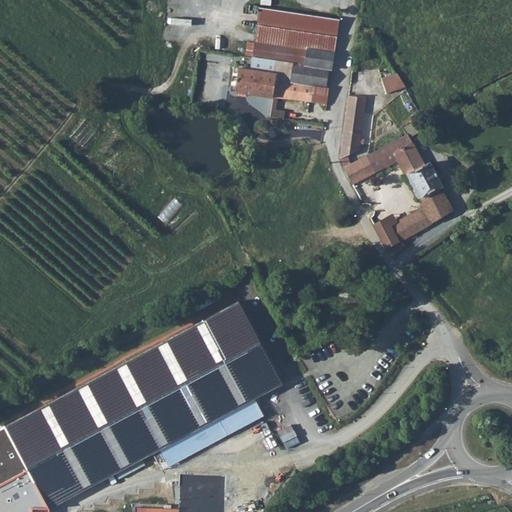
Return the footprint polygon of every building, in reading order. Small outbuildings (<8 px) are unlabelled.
[(277,76),(277,80),(312,87),(310,95),(327,98),(334,53),(307,49),(304,65),(293,64),(290,78),(277,76)] [(238,69),(235,91),(273,97),(276,75),(274,74),(238,69)] [(406,88),(397,74),(382,77),(390,91),(406,88)] [(312,87),(277,80),(274,97),(309,101),(310,95),(312,87)] [(365,97),(349,95),(348,95),(348,97),(341,158),(341,160),(344,170),(352,184),(355,182),(376,172),(367,156),(351,164),(347,155),(358,150),(365,97)] [(419,110),(413,114),(417,120),(423,117),(419,110)] [(407,136),(367,156),(376,172),(398,160),(407,176),(410,175),(422,196),(419,198),(424,207),(397,222),(391,226),(402,241),(453,211),(455,210),(441,187),(444,185),(430,162),(424,165),(407,135),(407,136)] [(410,175),(407,176),(419,198),(422,196),(410,175)] [(320,206),(297,215),(298,215),(303,229),(305,233),(327,224),(320,206)] [(384,212),(371,218),(374,223),(387,217),(384,212)] [(294,233),(297,232),(303,229),(298,215),(295,217),(293,213),(287,216),(294,233)] [(387,217),(374,223),(379,233),(391,226),(397,222),(393,215),(387,217)] [(459,223),(452,227),(455,231),(461,227),(459,223)] [(391,226),(379,233),(388,249),(402,241),(391,226)] [(255,227),(244,233),(254,254),(266,249),(255,227)] [(402,241),(388,249),(393,256),(406,246),(402,241)] [(246,306),(5,417),(47,508),(118,475),(120,478),(147,465),(144,458),(155,453),(162,467),(247,427),(238,407),(283,386),(246,306)]
